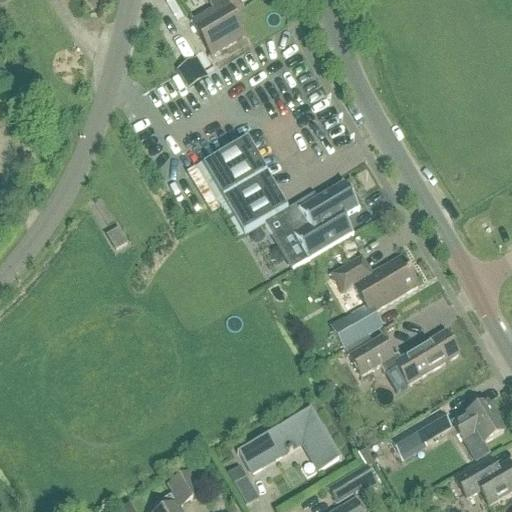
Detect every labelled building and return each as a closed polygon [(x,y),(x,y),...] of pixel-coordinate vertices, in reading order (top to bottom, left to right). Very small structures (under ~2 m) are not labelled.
[(205,0),(213,14),(192,27),(213,61),(246,40),(223,1),(225,0),(205,0)] [(187,90),(206,81),(198,66),(181,75),(180,75),(187,90)] [(244,141),(201,167),(244,240),(264,228),(291,274),(307,264),(307,265),(308,265),(308,264),(350,239),(351,240),(352,239),(343,222),(356,214),(357,216),(358,215),(342,188),(341,189),(342,190),(315,205),(313,201),(288,216),(244,141)] [(117,255),(128,249),(120,234),(108,241),(117,255)] [(369,319),(416,291),(400,263),(370,281),(360,264),(332,280),(342,297),(352,291),(369,319)] [(407,391),(458,360),(444,337),(393,368),(407,391)] [(381,341),(347,361),(359,382),(393,362),(381,341)] [(464,421),(463,419),(450,427),(461,447),(477,437),(483,448),(504,436),(488,408),(464,421)] [(339,465),(340,464),(310,414),(236,458),(236,459),(238,458),(251,479),(288,457),(288,458),(301,450),(317,476),(338,464),(339,465)] [(424,447),(451,432),(442,416),(390,446),(402,466),(427,451),(424,447)] [(511,474),(508,467),(496,474),(490,464),(475,472),(454,484),(465,503),(478,496),(487,511),(511,496),(511,474)] [(365,470),(327,493),(337,510),(359,497),(362,501),(377,491),(365,470)] [(226,478),(232,488),(245,481),(239,471),(226,478)] [(178,511),(200,499),(188,478),(168,490),(173,498),(153,509),(155,511),(178,511)]
